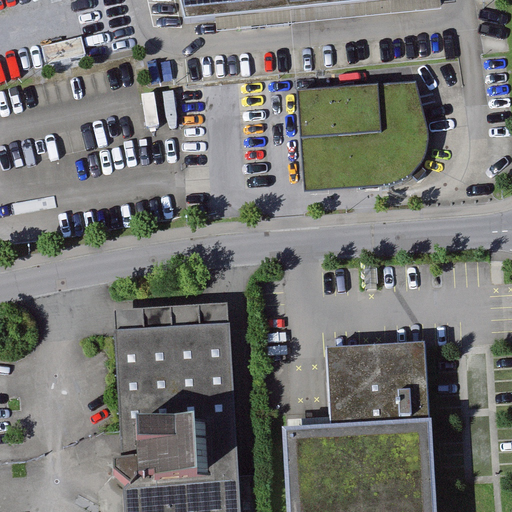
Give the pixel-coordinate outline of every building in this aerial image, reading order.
[(453,7),(452,0),(180,0),(189,34),(453,7)] [(274,81),(183,86),(185,118),(276,113),(274,81)] [(416,85),(298,93),(305,192),(389,189),(409,180),(423,161),(428,143),(424,121),(416,85)] [(238,511),(225,312),(116,320),(129,511),(238,511)] [(433,511),(425,351),(322,356),(327,439),(283,441),(286,511),(433,511)]
